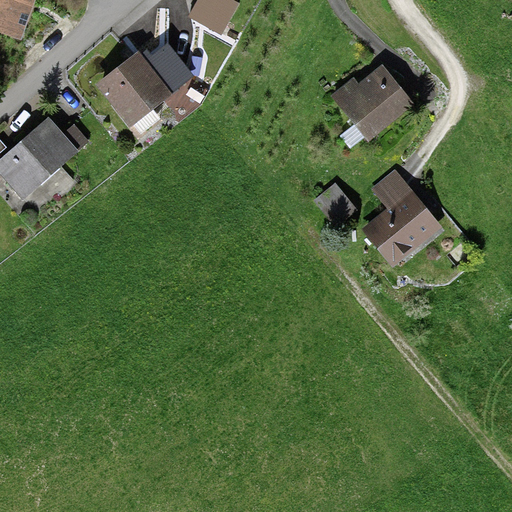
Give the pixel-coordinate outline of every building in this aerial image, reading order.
[(0,0),(0,25),(17,32),(28,0),(0,0)] [(233,0),(196,0),(187,16),(222,35),(239,3),(233,0)] [(131,122),(166,94),(137,57),(102,84),(131,122)] [(368,138),(410,103),(383,68),(354,91),(349,84),(334,96),(368,138)] [(73,126),(62,136),(47,119),(0,159),(0,170),(20,193),(55,163),(59,168),(87,142),(73,126)] [(395,262),(436,228),(393,175),(374,190),(390,209),(368,227),(395,262)] [(315,201),(336,227),(356,210),(335,185),(315,201)]
